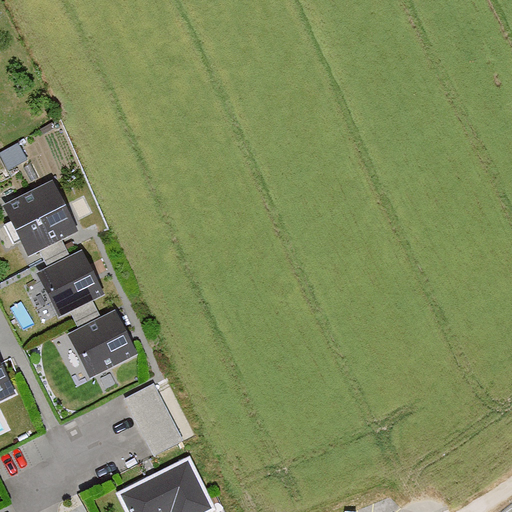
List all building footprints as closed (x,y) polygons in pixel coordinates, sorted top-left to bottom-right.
[(26,256),(80,228),(55,179),(1,207),(26,256)] [(56,317),(101,296),(82,254),(37,275),(56,317)] [(87,379),(136,355),(115,311),(65,335),(87,379)] [(0,400),(16,393),(0,362),(0,400)] [(154,389),(125,403),(151,457),(180,443),(154,389)] [(209,511),(215,509),(188,457),(117,493),(126,511),(209,511)]
